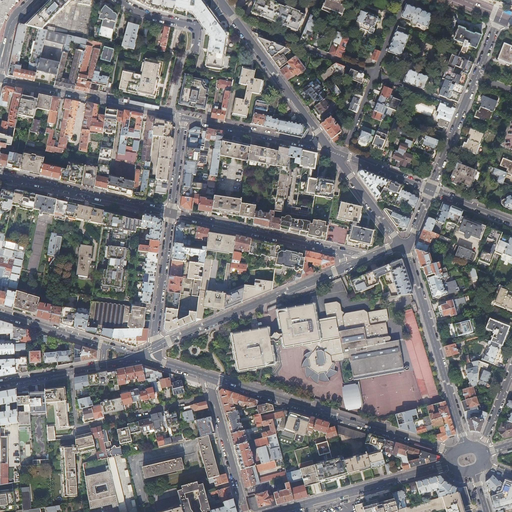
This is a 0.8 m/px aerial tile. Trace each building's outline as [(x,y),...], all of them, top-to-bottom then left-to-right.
[(0,0),(0,15),(5,17),(6,14),(8,14),(9,15),(10,11),(10,9),(12,9),(12,7),(13,7),(14,5),(15,5),(16,1),(13,1),(8,0),(0,0)] [(30,26),(37,28),(47,30),(45,41),(65,46),(68,35),(71,36),(72,36),(75,37),(82,38),(83,33),(75,31),(71,32),(45,26),(71,0),(74,0),(76,2),(79,3),(78,4),(90,6),(91,0),(51,0),(39,12),(37,10),(30,17),(26,20),(23,25),(30,26)] [(132,0),(140,4),(150,8),(152,0),(132,0)] [(152,0),(150,8),(158,10),(162,11),(171,13),(173,13),(174,7),(176,0),(152,0)] [(201,0),(176,0),(174,7),(192,11),(197,18),(209,9),(201,0)] [(251,10),(250,12),(261,17),(263,18),(285,26),(287,27),(298,32),(300,28),(298,27),(302,19),(303,20),(304,18),(303,18),(305,14),(296,10),(295,12),(289,10),(290,8),(282,4),(282,5),(272,1),(272,3),(266,0),(255,0),(256,0),(252,10),(251,10)] [(323,4),(322,5),(323,6),(322,8),(341,16),(347,0),(325,0),(324,4),(323,4)] [(405,9),(401,17),(411,21),(410,23),(416,25),(417,23),(427,28),(432,15),(406,5),(405,9)] [(104,20),(99,35),(111,38),(116,21),(115,20),(116,19),(116,18),(117,17),(117,16),(116,15),(116,14),(115,14),(114,13),(113,13),(113,12),(105,6),(102,11),(100,19),(104,20)] [(210,11),(209,9),(197,18),(197,19),(198,19),(201,24),(205,29),(206,30),(218,21),(217,20),(213,15),(210,11)] [(357,22),(356,25),(358,26),(358,27),(360,28),(360,27),(362,27),(361,29),(368,32),(368,33),(372,35),(374,30),(373,29),(378,18),(367,13),(367,14),(360,11),(356,22),(357,22)] [(310,16),(299,42),(307,45),(317,21),(316,21),(317,18),(310,16)] [(283,28),(285,26),(263,18),(264,20),(283,28)] [(218,21),(206,30),(211,37),(206,67),(222,70),(228,35),(218,21)] [(47,30),(37,28),(30,54),(31,54),(29,63),(31,64),(29,71),(27,71),(27,68),(23,67),(23,65),(21,65),(21,66),(20,66),(20,64),(18,64),(19,58),(23,58),(30,26),(23,25),(19,24),(19,25),(18,25),(17,34),(13,52),(11,61),(8,75),(34,81),(37,72),(40,59),(45,41),(47,30)] [(129,24),(122,46),(134,50),(135,46),(134,45),(137,36),(136,36),(138,27),(129,24)] [(161,47),(160,51),(164,52),(170,28),(164,27),(163,33),(162,33),(161,34),(160,36),(161,37),(162,38),(160,46),(161,47)] [(392,42),(404,47),(408,36),(404,34),(405,30),(398,27),(396,32),(392,42)] [(465,30),(458,27),(453,40),(463,44),(462,46),(463,47),(465,48),(466,47),(468,48),(469,46),(476,49),(481,36),(475,34),(474,35),(465,31),(465,30)] [(270,56),(272,58),(285,48),(263,40),(264,40),(265,39),(265,38),(265,37),(264,37),(252,32),(258,39),(262,45),(270,56)] [(343,35),(343,34),(337,32),(329,53),(335,56),(343,35)] [(58,73),(57,76),(54,85),(63,87),(67,88),(75,90),(77,80),(78,80),(79,74),(80,71),(80,69),(85,52),(76,49),(69,80),(61,78),(68,53),(71,41),(72,36),(71,36),(68,35),(65,46),(61,58),(60,63),(58,73)] [(347,37),(343,35),(335,56),(342,59),(345,52),(343,51),(348,39),(347,37)] [(88,40),(82,38),(75,37),(74,42),(80,44),(79,48),(85,49),(86,46),(87,43),(88,40)] [(388,50),(388,52),(400,57),(404,47),(392,42),(388,50)] [(498,59),(511,65),(511,61),(511,47),(504,44),(498,59)] [(86,46),(85,49),(85,51),(85,52),(80,69),(80,71),(85,72),(91,47),(86,46)] [(104,47),(101,59),(110,62),(114,50),(104,47)] [(77,80),(75,90),(82,91),(89,93),(90,89),(91,83),(92,79),(93,79),(96,66),(97,63),(100,50),(94,48),(87,76),(79,74),(78,80),(77,80)] [(285,48),(272,58),(276,65),(279,69),(287,62),(288,62),(284,56),(290,51),(285,48)] [(467,51),(462,49),(461,52),(460,52),(458,58),(461,59),(464,60),(468,62),(470,55),(466,53),(467,51)] [(376,62),(380,52),(376,51),(374,52),(371,59),(372,60),(376,62)] [(299,53),(288,62),(287,62),(289,64),(281,71),(283,74),(287,80),(296,74),(297,75),(299,73),(300,74),(303,73),(302,71),(304,69),(299,62),(303,59),(299,53)] [(460,61),(461,59),(458,58),(451,55),(447,67),(454,70),(455,67),(458,68),(460,61)] [(40,59),(37,72),(57,76),(58,73),(60,63),(40,59)] [(122,72),(118,90),(127,92),(131,93),(140,95),(144,96),(155,98),(162,63),(157,62),(149,61),(144,60),(143,63),(140,76),(138,76),(134,75),(122,72)] [(460,61),(458,68),(462,69),(460,73),(468,76),(473,64),(468,62),(464,60),(463,62),(460,61)] [(345,67),(335,64),(319,75),(324,81),(332,75),(333,76),(335,75),(336,74),(336,73),(341,75),(345,67)] [(103,67),(96,66),(93,79),(92,79),(91,83),(107,86),(107,85),(109,78),(99,76),(100,73),(101,74),(102,70),(103,67)] [(447,67),(442,79),(444,80),(449,82),(451,83),(452,81),(454,82),(456,75),(452,73),(454,70),(449,68),(447,67)] [(255,72),(242,69),(239,84),(247,86),(244,101),(235,99),(232,114),(247,117),(248,110),(247,110),(248,104),(249,104),(252,93),(259,95),(262,81),(254,79),(255,72)] [(348,75),(345,73),(344,77),(358,82),(361,83),(364,75),(350,70),(348,75)] [(408,70),(403,82),(413,86),(418,74),(408,70)] [(468,76),(460,73),(459,76),(456,75),(454,82),(455,82),(454,84),(463,88),(468,76)] [(182,84),(185,85),(187,77),(193,78),(193,76),(184,74),(182,84)] [(429,78),(418,74),(413,86),(424,90),(429,78)] [(214,100),(214,99),(215,91),(211,90),(210,99),(205,98),(206,95),(208,96),(209,90),(208,89),(205,89),(203,85),(203,82),(204,81),(193,78),(187,77),(185,85),(188,85),(187,90),(184,89),(181,102),(205,108),(206,105),(206,104),(208,104),(209,102),(213,103),(214,100)] [(460,95),(463,88),(454,84),(454,86),(451,85),(451,83),(449,82),(444,80),(441,88),(460,95)] [(213,106),(211,115),(211,118),(213,118),(218,119),(224,121),(225,118),(230,96),(232,83),(220,81),(218,82),(217,87),(219,89),(224,90),(225,91),(221,111),(217,110),(218,105),(213,104),(213,106)] [(320,91),(322,89),(318,85),(319,84),(317,82),(316,82),(310,86),(310,85),(303,90),(306,95),(308,93),(311,97),(320,91)] [(334,84),(329,88),(333,93),(335,97),(340,93),(334,84)] [(6,145),(8,145),(11,146),(14,129),(16,120),(21,97),(21,96),(23,89),(15,88),(15,89),(11,88),(6,86),(4,87),(3,88),(0,96),(0,105),(6,107),(9,95),(10,95),(10,97),(13,98),(8,119),(9,119),(8,123),(2,122),(0,131),(0,143),(1,144),(1,141),(7,143),(6,145)] [(383,87),(380,96),(392,100),(393,97),(390,96),(392,90),(383,87)] [(205,110),(205,108),(181,102),(184,89),(181,88),(178,104),(205,110)] [(459,99),(460,95),(441,88),(438,95),(457,103),(459,99)] [(322,94),(320,91),(311,97),(314,101),(315,100),(317,102),(319,101),(320,103),(324,100),(326,99),(324,96),(325,95),(323,93),(322,94)] [(46,95),(39,94),(37,100),(37,102),(35,108),(47,111),(47,112),(49,113),(52,97),(46,95)] [(354,95),(348,110),(356,113),(362,97),(356,95),(355,96),(354,95)] [(376,104),(385,107),(387,103),(388,104),(390,105),(392,100),(380,96),(376,104)] [(386,115),(385,117),(389,118),(392,110),(396,111),(401,99),(393,96),(393,97),(392,100),(390,105),(389,106),(388,108),(387,111),(386,115)] [(32,99),(21,97),(16,120),(27,122),(28,117),(33,118),(35,108),(37,102),(32,101),(32,99)] [(59,98),(52,97),(49,113),(45,133),(49,134),(47,146),(53,147),(54,140),(51,140),(59,98)] [(482,104),(480,108),(493,113),(497,103),(483,97),(480,103),(482,104)] [(64,109),(58,148),(66,149),(68,136),(64,136),(71,100),(65,99),(63,109),(64,109)] [(64,136),(68,136),(71,137),(77,104),(80,105),(80,102),(71,100),(64,136)] [(324,100),(320,103),(319,104),(315,107),(325,121),(330,117),(334,114),(324,100)] [(257,101),(252,124),(257,126),(263,127),(266,116),(267,113),(268,109),(269,104),(257,101)] [(87,104),(84,103),(84,106),(86,106),(79,151),(86,152),(90,131),(94,104),(87,103),(87,104)] [(98,105),(94,104),(90,131),(102,133),(102,131),(105,116),(98,115),(97,123),(96,123),(98,105)] [(374,111),(382,114),(383,115),(385,111),(387,111),(388,108),(385,107),(376,104),(375,107),(374,111)] [(455,109),(440,104),(437,111),(439,112),(437,118),(440,119),(438,125),(439,125),(438,126),(442,128),(443,127),(447,128),(455,109)] [(106,108),(105,116),(102,131),(106,132),(106,133),(111,133),(115,133),(116,122),(116,121),(118,111),(114,110),(114,111),(113,111),(109,110),(109,111),(108,111),(109,109),(106,108)] [(493,113),(480,108),(479,112),(477,111),(474,117),(488,123),(493,113)] [(143,114),(124,110),(124,112),(122,123),(118,151),(137,154),(143,114)] [(371,117),(380,121),(382,114),(374,111),(371,117)] [(266,116),(263,127),(271,129),(277,130),(279,120),(280,116),(267,113),(266,116)] [(147,115),(141,162),(144,163),(148,163),(149,163),(152,136),(155,119),(155,117),(151,116),(147,115)] [(296,117),(296,116),(291,120),(290,122),(279,120),(277,130),(276,133),(289,136),(301,138),(304,134),(306,131),(302,125),(292,123),(292,120),(296,117)] [(330,117),(325,121),(320,125),(327,134),(332,140),(334,143),(340,139),(337,135),(341,132),(339,129),(340,129),(332,119),(332,120),(330,117)] [(155,119),(152,136),(161,137),(156,180),(167,181),(169,172),(173,139),(175,127),(171,126),(171,122),(164,120),(155,119)] [(40,121),(33,120),(31,129),(29,128),(29,132),(37,134),(40,121)] [(413,134),(397,127),(395,133),(394,135),(403,139),(404,139),(412,142),(413,140),(416,133),(414,133),(413,134)] [(189,134),(188,137),(200,139),(200,137),(199,137),(199,135),(200,131),(202,131),(202,129),(199,129),(194,128),(189,131),(189,134)] [(369,141),(372,143),(376,132),(369,129),(369,130),(363,128),(358,140),(359,140),(367,143),(368,144),(369,141)] [(9,156),(6,167),(6,168),(14,170),(20,171),(20,170),(21,164),(22,158),(17,157),(17,155),(16,155),(20,135),(21,131),(14,129),(11,146),(9,153),(9,156)] [(379,130),(378,129),(376,132),(372,143),(372,145),(382,149),(387,136),(378,132),(379,130)] [(470,136),(468,140),(479,145),(484,134),(470,129),(467,135),(470,136)] [(215,141),(213,149),(221,151),(222,140),(223,134),(224,132),(216,130),(216,132),(211,131),(206,130),(206,131),(205,136),(205,140),(215,141)] [(422,136),(416,133),(413,140),(420,142),(422,136)] [(422,136),(420,142),(417,148),(424,150),(425,147),(428,148),(434,150),(438,142),(422,136)] [(404,139),(403,139),(401,144),(400,144),(397,151),(395,150),(392,158),(396,160),(396,162),(397,162),(396,164),(399,165),(404,167),(407,162),(409,163),(412,157),(404,154),(406,149),(409,150),(412,142),(404,139)] [(222,140),(221,151),(220,155),(231,158),(235,159),(248,162),(248,160),(250,146),(222,140)] [(479,145),(468,140),(466,144),(464,143),(462,149),(476,155),(480,145),(479,145)] [(6,149),(6,145),(1,144),(0,143),(0,166),(6,168),(6,167),(9,156),(1,155),(0,152),(0,150),(0,149),(2,148),(6,149)] [(250,145),(250,146),(248,160),(275,166),(273,172),(273,174),(275,174),(275,173),(278,151),(250,145)] [(53,147),(47,146),(45,151),(54,153),(54,152),(65,154),(66,149),(58,148),(53,147)] [(279,146),(278,151),(275,173),(275,174),(279,175),(278,182),(274,182),(273,188),(277,189),(276,196),(272,196),(271,203),(275,204),(274,212),(282,213),(285,186),(286,186),(287,180),(287,178),(289,167),(289,165),(290,158),(288,157),(289,148),(282,147),(279,146)] [(100,147),(99,157),(111,160),(112,150),(100,147)] [(296,148),(290,147),(289,148),(288,157),(290,158),(295,159),(294,163),(300,165),(302,151),(302,150),(296,148)] [(186,156),(185,162),(205,164),(206,165),(207,155),(199,154),(200,152),(201,152),(202,150),(197,150),(187,148),(186,156)] [(213,149),(210,175),(217,177),(220,155),(221,151),(213,149)] [(137,154),(118,151),(117,159),(136,162),(136,161),(137,154)] [(310,153),(302,151),(300,165),(299,166),(302,167),(308,168),(308,169),(309,169),(307,183),(300,182),(299,186),(298,192),(315,194),(316,183),(317,181),(315,180),(311,180),(312,173),(313,173),(314,170),(316,155),(315,155),(315,154),(310,153)] [(21,164),(20,170),(20,171),(32,174),(40,176),(43,165),(44,157),(23,153),(22,158),(21,164)] [(85,166),(82,185),(88,187),(94,188),(96,176),(96,172),(98,164),(98,158),(86,156),(85,166)] [(508,169),(506,174),(511,175),(511,162),(511,163),(503,159),(500,166),(502,167),(505,168),(506,168),(508,169)] [(67,170),(62,169),(60,181),(69,183),(82,185),(85,166),(68,162),(67,170)] [(184,168),(184,174),(192,175),(194,175),(195,176),(197,167),(204,168),(205,164),(185,162),(184,168)] [(135,169),(135,172),(134,177),(131,197),(140,199),(145,200),(148,179),(150,163),(149,163),(148,163),(144,163),(140,193),(137,193),(140,171),(139,170),(135,169)] [(456,163),(454,169),(451,176),(449,182),(468,191),(473,179),(472,178),(474,172),(476,172),(476,171),(456,163)] [(109,166),(98,164),(96,172),(109,174),(110,169),(110,166),(109,166)] [(43,165),(40,176),(53,179),(60,181),(62,169),(43,165)] [(293,173),(292,173),(291,178),(292,178),(289,197),(288,197),(287,202),(289,202),(288,207),(291,207),(290,214),(293,214),(294,205),(296,206),(297,203),(292,202),(294,194),(298,195),(298,194),(298,192),(299,186),(295,185),(296,177),(300,178),(302,167),(299,166),(299,168),(294,168),(293,173)] [(506,174),(492,168),(491,171),(493,171),(491,175),(498,178),(496,183),(502,185),(503,183),(506,174)] [(109,174),(108,178),(107,191),(119,194),(131,197),(134,177),(135,172),(114,169),(110,169),(109,174)] [(365,185),(376,200),(378,197),(379,195),(377,191),(379,190),(377,187),(377,186),(378,186),(381,188),(382,186),(385,187),(388,181),(377,177),(361,170),(358,175),(365,185)] [(183,181),(182,187),(192,188),(201,189),(202,179),(203,177),(195,176),(194,175),(193,182),(191,181),(192,175),(184,174),(183,181)] [(209,198),(207,198),(206,199),(204,199),(206,188),(215,189),(217,177),(210,175),(207,175),(207,179),(202,179),(201,189),(200,195),(199,200),(199,204),(198,207),(198,211),(211,213),(213,202),(208,201),(209,198)] [(96,176),(94,188),(101,190),(107,191),(108,178),(96,176)] [(315,194),(314,196),(332,199),(335,182),(326,180),(323,180),(321,179),(318,179),(317,179),(317,181),(316,183),(315,194)] [(155,193),(166,194),(166,192),(167,181),(156,180),(155,193)] [(379,195),(378,197),(381,198),(382,201),(389,204),(389,203),(394,206),(401,190),(402,187),(396,184),(388,181),(385,187),(379,195)] [(181,193),(180,197),(199,200),(200,195),(191,194),(192,188),(182,187),(181,193)] [(0,199),(0,220),(8,222),(12,204),(14,194),(6,192),(6,191),(5,190),(3,189),(2,190),(1,193),(0,199)] [(411,194),(401,190),(394,206),(398,207),(400,204),(402,204),(404,203),(406,204),(408,200),(411,194)] [(15,192),(14,194),(12,204),(16,205),(33,209),(36,196),(36,195),(35,195),(31,194),(27,193),(19,191),(15,191),(15,192)] [(415,196),(411,194),(408,200),(406,204),(415,208),(419,199),(416,197),(415,196)] [(36,196),(33,209),(40,210),(39,214),(39,215),(40,216),(41,216),(42,215),(43,215),(43,214),(43,213),(54,215),(57,200),(36,196)] [(213,202),(211,213),(239,217),(239,216),(241,203),(241,201),(242,199),(240,199),(240,201),(214,196),(213,202)] [(511,197),(507,196),(506,200),(505,200),(504,200),(503,200),(502,200),(501,201),(501,202),(501,203),(501,204),(501,205),(502,206),(503,206),(507,208),(507,209),(511,210),(511,197)] [(199,200),(180,197),(180,203),(183,209),(190,210),(191,210),(192,206),(193,203),(199,204),(199,200)] [(57,200),(54,215),(65,218),(65,216),(67,203),(68,201),(63,200),(63,202),(57,200)] [(67,203),(65,216),(102,224),(104,211),(67,203)] [(256,206),(241,203),(239,216),(242,217),(244,217),(248,218),(250,218),(254,218),(255,212),(256,206)] [(374,239),(372,239),(374,231),(356,227),(357,223),(359,224),(361,215),(360,215),(362,208),(341,203),(337,219),(345,221),(345,220),(353,222),(352,226),(351,226),(349,236),(347,235),(344,245),(351,247),(353,247),(356,248),(364,249),(367,249),(368,249),(368,246),(372,247),(374,239)] [(439,211),(441,211),(448,214),(451,206),(447,204),(442,203),(439,211)] [(294,205),(293,214),(311,217),(311,213),(312,208),(308,207),(307,211),(300,210),(301,206),(296,206),(294,205)] [(448,224),(456,227),(456,226),(460,217),(462,211),(457,209),(451,206),(448,214),(445,221),(448,222),(448,224)] [(396,219),(397,214),(385,209),(383,210),(392,222),(393,218),(396,219)] [(104,211),(102,224),(101,227),(111,229),(105,270),(103,270),(100,287),(109,288),(109,287),(116,288),(116,289),(124,290),(127,270),(125,269),(128,248),(126,248),(129,231),(136,232),(136,227),(141,228),(142,219),(137,218),(109,212),(104,211)] [(254,218),(253,224),(261,226),(268,228),(269,213),(269,214),(262,213),(262,212),(261,211),(260,211),(259,212),(255,212),(254,218)] [(282,213),(274,212),(270,211),(269,213),(268,228),(274,229),(279,230),(281,217),(281,216),(279,216),(278,219),(275,219),(275,220),(274,219),(274,214),(281,214),(282,213)] [(429,214),(427,218),(436,221),(444,224),(445,221),(448,214),(441,211),(438,219),(436,218),(436,217),(429,214)] [(402,216),(397,214),(396,219),(393,218),(392,222),(394,225),(396,228),(398,227),(402,216)] [(153,217),(143,215),(142,219),(141,228),(141,233),(143,233),(144,229),(147,229),(147,228),(149,228),(150,230),(150,231),(149,233),(148,233),(148,235),(146,237),(146,240),(159,242),(161,230),(162,223),(160,221),(158,218),(153,217)] [(279,230),(282,231),(282,232),(285,232),(289,233),(289,232),(290,233),(292,219),(291,219),(291,218),(290,217),(289,216),(288,215),(287,215),(286,216),(285,217),(284,218),(281,217),(279,230)] [(407,218),(402,216),(398,227),(402,228),(404,228),(407,229),(411,219),(407,218)] [(485,227),(460,217),(456,226),(460,228),(458,232),(464,234),(463,236),(463,237),(464,238),(464,239),(465,239),(466,240),(467,240),(468,239),(469,238),(470,236),(480,240),(485,227)] [(427,218),(423,229),(431,233),(436,221),(427,218)] [(310,222),(292,219),(290,233),(298,235),(304,237),(304,236),(308,237),(310,223),(310,222)] [(324,241),(325,241),(327,227),(324,227),(325,223),(321,222),(321,221),(313,220),(312,224),(310,223),(308,237),(309,238),(317,240),(324,241)] [(176,236),(174,244),(182,245),(184,245),(188,246),(190,246),(191,239),(195,240),(197,227),(189,225),(182,223),(177,227),(176,236)] [(204,228),(197,227),(195,240),(195,242),(196,242),(196,241),(202,242),(202,238),(204,238),(203,242),(207,242),(208,233),(209,230),(204,228)] [(423,229),(418,242),(428,247),(432,238),(436,240),(438,239),(449,243),(451,240),(443,237),(439,236),(431,233),(423,229)] [(483,251),(478,262),(489,266),(494,253),(501,256),(501,257),(511,261),(511,262),(511,263),(511,238),(509,237),(508,239),(501,236),(502,233),(491,229),(487,240),(494,243),(493,245),(492,246),(490,250),(491,251),(490,254),(483,251)] [(0,233),(0,285),(2,286),(8,288),(10,279),(15,257),(23,258),(26,246),(3,241),(5,234),(0,233)] [(62,234),(51,233),(47,255),(59,257),(62,234)] [(207,244),(206,248),(206,249),(233,253),(233,251),(233,249),(235,237),(231,237),(225,236),(216,234),(209,233),(208,233),(207,242),(207,244)] [(248,252),(250,239),(244,238),(236,236),(235,237),(233,249),(240,250),(248,252)] [(159,247),(159,242),(146,240),(140,239),(139,242),(146,243),(146,242),(150,243),(149,247),(139,246),(138,252),(147,253),(158,254),(159,247)] [(286,247),(284,247),(283,246),(278,245),(267,242),(264,241),(264,242),(256,240),(250,239),(248,252),(247,264),(246,271),(258,270),(267,269),(268,268),(274,269),(273,282),(272,290),(283,286),(292,282),(294,281),(295,277),(296,277),(299,278),(301,278),(302,274),(305,252),(297,250),(288,248),(286,247)] [(418,242),(415,250),(426,254),(428,247),(418,242)] [(173,254),(172,260),(183,262),(185,262),(186,256),(185,256),(185,255),(186,254),(189,255),(190,256),(192,256),(194,256),(194,255),(198,256),(199,258),(198,264),(204,264),(204,259),(206,249),(206,248),(202,248),(202,250),(183,247),(184,245),(182,245),(174,244),(173,254)] [(80,245),(76,275),(87,277),(88,270),(89,270),(91,251),(92,247),(80,245)] [(455,246),(452,255),(456,256),(456,258),(461,260),(462,258),(468,261),(471,252),(455,246)] [(426,254),(415,250),(418,262),(420,269),(423,268),(427,279),(447,273),(446,270),(444,269),(440,270),(439,266),(440,266),(439,263),(438,263),(434,264),(433,263),(432,264),(431,263),(433,262),(432,261),(431,261),(429,255),(426,254)] [(247,264),(239,263),(241,253),(239,253),(233,251),(233,253),(230,273),(233,274),(245,275),(246,271),(247,264)] [(313,253),(305,252),(302,274),(301,278),(310,274),(313,273),(311,268),(308,269),(308,267),(308,265),(307,265),(307,262),(310,262),(310,264),(312,264),(312,265),(313,266),(316,266),(317,266),(320,266),(322,255),(313,253)] [(158,254),(147,253),(145,263),(156,264),(157,258),(158,254)] [(327,257),(322,255),(320,266),(320,270),(328,267),(334,264),(333,258),(327,257)] [(18,281),(23,258),(15,257),(10,279),(18,281)] [(55,258),(50,265),(57,266),(58,258),(55,258)] [(215,310),(216,309),(219,310),(219,311),(223,312),(224,310),(226,295),(223,294),(223,293),(222,293),(222,294),(220,293),(216,292),(216,293),(207,292),(212,260),(204,259),(204,264),(203,268),(202,277),(201,280),(199,297),(196,313),(196,318),(202,319),(203,309),(208,309),(208,308),(211,308),(211,310),(215,310)] [(402,261),(401,259),(349,281),(355,294),(378,284),(376,279),(389,273),(390,272),(393,283),(398,296),(412,294),(411,289),(404,267),(402,261)] [(171,268),(170,276),(180,278),(183,262),(172,260),(171,268)] [(191,279),(194,279),(201,280),(202,277),(199,277),(200,272),(202,273),(202,271),(200,271),(201,267),(203,268),(204,264),(198,264),(189,262),(187,279),(191,279)] [(156,264),(145,263),(144,273),(155,274),(156,269),(156,264)] [(475,270),(469,268),(475,291),(480,290),(475,270)] [(155,274),(144,273),(143,283),(154,284),(154,279),(155,274)] [(449,278),(447,273),(427,279),(433,300),(456,292),(455,289),(456,288),(454,281),(447,283),(446,281),(447,280),(446,279),(449,278)] [(168,293),(180,294),(183,278),(180,278),(170,276),(169,283),(168,293)] [(17,289),(18,281),(10,279),(8,288),(17,289)] [(191,296),(199,297),(201,280),(194,279),(191,296)] [(244,285),(243,288),(241,303),(251,299),(265,293),(272,290),(273,282),(255,280),(254,287),(244,285)] [(154,284),(143,283),(141,292),(152,294),(153,289),(154,284)] [(511,291),(500,286),(492,305),(511,312),(511,291)] [(235,292),(226,295),(224,310),(235,306),(241,303),(243,288),(238,290),(238,289),(234,290),(235,292)] [(7,291),(7,294),(4,307),(8,308),(12,310),(13,307),(16,293),(7,291)] [(16,291),(16,293),(13,307),(37,314),(39,303),(40,298),(16,291)] [(145,303),(151,304),(152,299),(152,294),(141,292),(140,303),(145,303)] [(65,293),(63,308),(60,324),(63,325),(67,326),(68,327),(74,328),(76,313),(79,295),(65,293)] [(166,309),(178,310),(179,307),(180,294),(168,293),(167,302),(166,309)] [(189,312),(196,313),(199,297),(191,296),(189,312)] [(130,307),(91,301),(89,315),(87,328),(98,328),(103,329),(113,330),(143,329),(144,316),(145,309),(144,309),(134,307),(130,307)] [(438,307),(440,312),(454,308),(452,301),(446,303),(447,304),(445,305),(438,307)] [(343,361),(344,360),(343,357),(349,356),(349,359),(352,375),(353,375),(353,379),(403,370),(402,366),(403,366),(398,341),(385,343),(385,341),(389,340),(390,339),(390,337),(389,336),(387,336),(385,324),(388,320),(387,309),(371,312),(368,312),(364,310),(344,313),(341,311),(340,305),(336,302),(324,304),(326,321),(316,322),(313,305),(277,311),(281,334),(279,335),(276,333),(274,333),(272,337),(269,337),(268,329),(258,330),(257,322),(252,323),(253,331),(252,332),(249,333),(249,329),(242,331),(242,334),(240,335),(239,331),(232,332),(233,336),(229,337),(231,343),(234,342),(235,346),(231,347),(232,352),(236,351),(236,355),(233,355),(234,361),(238,360),(238,364),(235,364),(236,371),(239,370),(240,374),(247,372),(246,369),(249,368),(250,372),(257,371),(256,367),(260,366),(265,365),(265,366),(274,364),(270,342),(273,341),(274,345),(276,347),(280,346),(281,344),(280,339),(282,338),(284,347),(300,344),(312,352),(310,352),(307,353),(305,354),(303,356),(307,358),(304,360),(303,363),(302,365),(301,368),(305,368),(305,370),(305,374),(306,377),(307,379),(309,376),(311,379),(312,381),(315,383),(318,384),(318,380),(321,381),(324,382),(327,382),(330,381),(328,378),(330,377),(333,376),(336,374),(337,372),(334,371),(335,366),(334,363),(340,362),(343,361)] [(39,303),(37,314),(36,317),(40,318),(49,321),(52,306),(48,305),(47,308),(45,308),(46,305),(39,303)] [(52,306),(49,321),(55,323),(60,324),(63,308),(52,306)] [(454,308),(440,312),(441,317),(450,315),(451,317),(456,315),(454,308)] [(196,313),(189,312),(189,316),(178,320),(177,319),(178,310),(166,309),(164,320),(163,330),(168,333),(188,325),(195,322),(196,318),(196,313)] [(89,315),(76,313),(74,328),(80,330),(86,332),(87,328),(89,315)] [(491,341),(490,342),(502,347),(509,328),(489,319),(485,330),(492,332),(492,334),(494,335),(491,340),(490,339),(489,341),(491,341)] [(0,333),(6,334),(6,335),(8,335),(8,334),(11,334),(11,339),(14,339),(13,325),(6,323),(0,320),(0,333)] [(469,321),(454,325),(458,337),(472,332),(469,321)] [(20,327),(13,325),(14,339),(14,340),(16,340),(19,340),(19,336),(23,336),(23,340),(26,339),(26,329),(20,327)] [(113,330),(103,329),(100,337),(104,338),(111,340),(111,338),(113,330)] [(113,330),(111,338),(128,338),(128,341),(132,341),(133,345),(134,347),(146,343),(146,341),(147,334),(148,329),(143,329),(113,330)] [(451,356),(454,356),(454,355),(457,354),(456,349),(459,348),(465,346),(464,342),(444,347),(447,357),(451,356)] [(490,342),(488,342),(487,345),(490,346),(485,357),(488,358),(487,362),(494,365),(496,361),(498,362),(502,351),(500,350),(502,347),(490,342)] [(20,357),(20,351),(27,350),(26,343),(14,344),(15,354),(15,359),(16,373),(19,373),(19,367),(28,367),(27,357),(20,357)] [(14,344),(0,344),(0,354),(15,354),(14,344)] [(87,348),(74,344),(74,348),(81,350),(81,353),(81,355),(80,355),(81,357),(74,359),(74,360),(74,362),(86,360),(96,358),(97,351),(87,348)] [(70,350),(57,352),(58,362),(71,361),(70,350)] [(40,351),(30,352),(30,363),(41,363),(40,351)] [(45,363),(58,362),(57,352),(44,353),(45,363)] [(0,376),(9,375),(16,373),(15,359),(0,359),(0,376)] [(478,361),(472,363),(473,368),(466,371),(469,384),(468,384),(470,388),(473,387),(477,387),(477,366),(478,361)] [(488,365),(478,361),(477,366),(486,369),(488,365)] [(126,368),(115,370),(118,385),(126,384),(125,379),(127,379),(127,380),(135,379),(135,377),(136,377),(137,381),(145,380),(141,365),(126,368)] [(142,365),(141,365),(145,380),(145,383),(151,382),(150,374),(153,374),(154,375),(155,375),(156,378),(158,378),(158,380),(159,380),(163,379),(162,376),(167,378),(168,374),(169,373),(154,369),(147,367),(142,365)] [(109,381),(115,379),(116,382),(114,382),(114,386),(115,390),(119,389),(118,385),(115,370),(110,371),(107,372),(109,381)] [(491,373),(483,370),(478,381),(478,383),(479,383),(478,385),(485,388),(491,373)] [(88,375),(89,386),(101,384),(101,385),(105,384),(105,383),(109,382),(109,381),(107,372),(94,374),(88,375)] [(81,377),(74,378),(76,397),(81,396),(81,394),(80,391),(82,390),(84,390),(84,389),(90,387),(89,386),(88,375),(81,377)] [(169,378),(163,379),(159,380),(160,381),(156,382),(158,391),(162,390),(162,388),(171,386),(171,384),(170,382),(169,378)] [(171,384),(171,386),(174,395),(184,392),(182,381),(179,382),(178,382),(177,382),(171,384)] [(356,383),(343,386),(348,411),(361,408),(356,383)] [(45,392),(45,393),(46,403),(56,402),(57,411),(56,411),(57,418),(58,418),(59,427),(69,426),(66,401),(65,387),(45,390),(45,392)] [(473,387),(470,388),(463,390),(466,401),(476,398),(475,394),(474,391),(473,387)] [(139,391),(138,389),(137,388),(134,389),(133,390),(133,392),(130,392),(132,402),(141,400),(139,392),(138,391),(139,391)] [(152,388),(145,390),(146,391),(148,399),(154,398),(152,388)] [(7,390),(0,391),(0,404),(6,404),(6,410),(0,411),(0,424),(5,424),(9,423),(18,422),(16,394),(16,389),(7,390)] [(128,393),(120,395),(121,398),(123,405),(132,403),(132,402),(130,392),(129,390),(128,391),(128,393)] [(223,405),(225,414),(236,411),(235,408),(234,408),(233,405),(234,404),(243,407),(244,405),(246,406),(247,409),(257,406),(267,404),(256,400),(247,398),(222,390),(221,391),(219,393),(223,405)] [(139,392),(141,400),(142,400),(142,401),(144,400),(145,404),(149,403),(148,399),(146,391),(139,392)] [(26,393),(16,394),(18,422),(18,432),(31,431),(30,414),(29,394),(29,393),(26,393)] [(29,394),(30,414),(46,413),(46,403),(45,393),(29,394)] [(89,397),(78,399),(81,408),(82,408),(88,407),(93,405),(92,401),(90,402),(89,397)] [(103,414),(124,410),(123,405),(121,398),(108,401),(107,399),(104,400),(104,402),(100,403),(101,405),(103,414)] [(476,398),(466,401),(461,402),(463,409),(464,412),(476,410),(487,414),(489,408),(486,407),(485,409),(481,408),(480,405),(478,406),(476,398)] [(203,409),(207,408),(206,402),(190,406),(184,407),(184,410),(190,408),(193,410),(195,410),(196,412),(203,410),(203,409)] [(450,416),(445,402),(440,403),(441,409),(438,409),(439,414),(432,415),(432,414),(433,413),(433,411),(432,405),(427,407),(428,410),(428,412),(431,421),(442,418),(450,416)] [(273,406),(267,404),(257,406),(259,414),(260,414),(274,411),(273,406)] [(104,417),(103,414),(101,405),(94,407),(92,407),(92,410),(95,419),(104,417)] [(84,423),(95,420),(95,419),(92,410),(89,411),(88,407),(82,408),(84,417),(83,417),(83,418),(83,419),(83,421),(84,421),(84,423)] [(422,411),(421,408),(416,410),(418,420),(414,421),(415,425),(417,425),(418,428),(416,429),(417,435),(427,432),(426,431),(433,429),(431,421),(428,412),(425,413),(426,417),(424,418),(422,411)] [(182,412),(184,423),(194,421),(191,410),(182,412)] [(418,420),(416,410),(396,415),(400,429),(409,432),(417,435),(416,429),(415,425),(414,421),(418,420)] [(476,433),(479,434),(487,414),(476,410),(464,412),(467,422),(470,432),(473,432),(476,433)] [(236,411),(225,414),(227,422),(240,419),(238,411),(236,411)] [(264,416),(265,422),(272,420),(275,432),(281,431),(284,431),(285,429),(308,436),(308,433),(307,428),(311,417),(303,415),(299,414),(293,412),(290,411),(289,413),(285,411),(264,416)] [(161,413),(150,415),(151,419),(154,429),(155,434),(165,431),(165,429),(162,418),(161,413)] [(170,438),(171,444),(184,442),(180,424),(178,424),(176,413),(165,416),(165,417),(168,428),(170,438)] [(260,414),(259,414),(252,416),(254,420),(255,420),(256,421),(255,421),(254,422),(255,424),(256,424),(257,427),(263,426),(262,422),(260,414)] [(452,425),(450,416),(442,418),(447,437),(448,437),(451,436),(455,435),(452,425)] [(180,424),(184,442),(193,439),(197,438),(207,436),(214,434),(214,431),(210,417),(194,421),(184,423),(182,424),(182,423),(179,424),(180,424)] [(314,419),(311,417),(307,428),(308,433),(312,434),(313,430),(317,419),(314,419)] [(442,418),(431,421),(433,429),(439,427),(441,434),(435,436),(437,441),(441,442),(443,443),(448,439),(448,437),(447,437),(442,418)] [(154,429),(151,419),(138,422),(141,432),(143,432),(150,430),(154,429)] [(240,419),(227,422),(231,434),(244,431),(242,426),(241,425),(240,419)] [(327,422),(317,419),(313,430),(326,434),(328,429),(330,423),(327,422)] [(265,422),(262,422),(263,426),(263,427),(269,426),(270,432),(262,434),(263,438),(276,435),(275,432),(272,420),(265,422)] [(127,428),(116,430),(120,445),(132,442),(131,435),(140,432),(138,422),(127,425),(127,428)] [(511,423),(507,425),(502,423),(499,431),(499,433),(498,434),(498,437),(500,438),(502,439),(503,437),(504,438),(511,436),(511,423)] [(351,430),(334,425),(335,428),(337,435),(341,434),(345,435),(345,436),(366,442),(368,435),(351,430)] [(0,474),(0,480),(0,484),(19,481),(18,475),(8,476),(8,469),(7,435),(4,435),(4,427),(0,426),(0,474)] [(55,427),(47,427),(48,440),(55,439),(55,427)] [(90,429),(91,433),(93,439),(96,438),(96,437),(98,436),(98,438),(101,451),(96,452),(98,460),(107,459),(101,430),(100,427),(90,429)] [(328,429),(326,434),(326,436),(326,439),(327,441),(328,441),(328,438),(337,436),(337,435),(335,428),(328,429)] [(252,429),(244,431),(231,434),(232,440),(234,446),(248,442),(246,436),(243,437),(242,435),(244,435),(244,434),(253,432),(252,429)] [(101,430),(107,459),(113,457),(122,455),(120,447),(116,448),(116,447),(115,447),(115,446),(114,446),(113,446),(113,447),(113,448),(112,448),(110,442),(108,442),(105,430),(101,430)] [(76,437),(75,438),(75,446),(73,446),(73,445),(71,445),(71,446),(60,447),(63,496),(78,496),(77,482),(78,482),(78,475),(78,472),(76,472),(75,454),(80,453),(80,455),(96,451),(95,449),(93,439),(91,433),(76,437)] [(276,435),(263,438),(255,440),(257,448),(255,448),(257,456),(259,456),(261,464),(282,459),(281,454),(276,435)] [(368,457),(371,469),(372,469),(372,470),(377,469),(378,469),(379,469),(380,468),(381,468),(382,468),(383,467),(384,467),(384,465),(385,465),(382,454),(382,453),(385,441),(385,440),(369,435),(368,435),(366,442),(365,446),(365,448),(369,447),(372,456),(368,457)] [(207,436),(197,438),(197,441),(198,443),(208,479),(213,478),(218,476),(208,441),(208,438),(207,436)] [(156,438),(158,447),(165,446),(164,444),(167,444),(167,445),(171,444),(170,438),(166,439),(166,438),(163,439),(163,437),(156,438)] [(312,437),(314,445),(316,444),(317,444),(320,443),(320,441),(316,442),(315,439),(314,440),(313,437),(312,437)] [(317,444),(320,456),(326,454),(328,459),(328,461),(320,464),(314,466),(319,483),(322,493),(336,489),(351,484),(348,475),(348,473),(344,459),(343,457),(333,460),(328,441),(327,441),(323,443),(320,443),(317,444)] [(398,444),(385,441),(382,453),(382,454),(391,457),(392,455),(399,457),(401,459),(403,466),(402,466),(403,471),(410,469),(406,453),(408,447),(398,444)] [(248,442),(234,446),(236,455),(237,458),(240,470),(254,466),(248,442)] [(410,469),(424,465),(436,462),(436,456),(421,452),(408,447),(406,453),(410,469)] [(344,459),(348,473),(348,475),(371,469),(368,457),(366,453),(365,453),(365,454),(344,459)] [(107,459),(110,472),(116,495),(115,495),(117,503),(118,506),(119,511),(126,511),(113,457),(107,459)] [(180,459),(142,468),(145,477),(183,468),(180,459)] [(282,459),(261,464),(254,466),(240,470),(242,477),(243,479),(245,488),(270,481),(274,480),(282,478),(287,476),(286,474),(286,471),(254,480),(252,474),(284,465),(283,459),(282,459)] [(314,466),(300,470),(303,480),(304,485),(305,487),(319,483),(314,466)] [(288,473),(286,474),(287,476),(289,484),(303,480),(300,470),(297,471),(288,473)] [(87,493),(89,500),(90,509),(112,504),(113,508),(118,506),(117,503),(115,495),(116,495),(110,472),(85,478),(87,493)] [(225,474),(218,476),(213,478),(214,482),(215,486),(228,483),(225,474)] [(442,497),(457,493),(461,507),(470,504),(465,486),(458,488),(455,487),(453,486),(450,485),(448,483),(445,482),(443,480),(441,478),(440,475),(428,479),(416,482),(418,489),(419,494),(426,493),(430,492),(431,492),(433,491),(432,490),(436,489),(439,498),(442,497)] [(289,484),(287,476),(282,478),(284,485),(285,485),(287,490),(284,492),(283,493),(282,491),(281,489),(277,490),(277,491),(276,491),(276,493),(274,493),(274,495),(277,505),(285,503),(289,502),(293,501),(290,489),(289,484)] [(489,486),(487,488),(487,489),(489,490),(491,488),(496,494),(490,496),(491,499),(491,502),(505,498),(511,483),(506,481),(503,487),(498,482),(492,476),(491,478),(487,481),(485,482),(489,486)] [(19,481),(0,484),(0,507),(12,506),(16,505),(16,511),(22,511),(23,510),(21,493),(20,487),(19,481)] [(208,506),(205,494),(202,484),(198,485),(197,482),(180,487),(181,490),(177,491),(178,495),(181,505),(182,511),(209,511),(210,511),(209,509),(208,506)] [(416,482),(409,484),(411,490),(411,491),(418,489),(416,482)] [(505,498),(491,502),(493,509),(495,509),(495,511),(502,511),(503,511),(501,511),(500,508),(507,506),(507,509),(511,507),(511,483),(505,498)] [(290,489),(293,501),(297,500),(301,499),(304,498),(307,497),(305,487),(304,485),(290,489)] [(28,486),(20,487),(21,493),(23,510),(30,509),(28,486)] [(229,487),(205,494),(208,506),(216,504),(215,500),(211,498),(210,496),(216,494),(217,493),(218,493),(220,503),(223,502),(233,499),(231,494),(229,487)] [(177,491),(176,488),(151,495),(153,502),(178,495),(177,491)] [(403,490),(392,493),(393,495),(397,510),(405,508),(402,500),(406,499),(403,490)] [(277,505),(274,495),(269,497),(267,492),(255,495),(255,497),(248,499),(251,510),(253,510),(255,511),(277,505)] [(462,511),(461,507),(457,493),(442,497),(446,511),(462,511)] [(393,495),(369,502),(372,511),(389,511),(397,510),(393,495)] [(210,511),(209,511),(236,511),(235,507),(233,500),(233,499),(223,502),(224,507),(210,511)] [(397,511),(397,510),(389,511),(372,511),(369,502),(361,504),(358,505),(355,506),(356,511),(397,511)]
